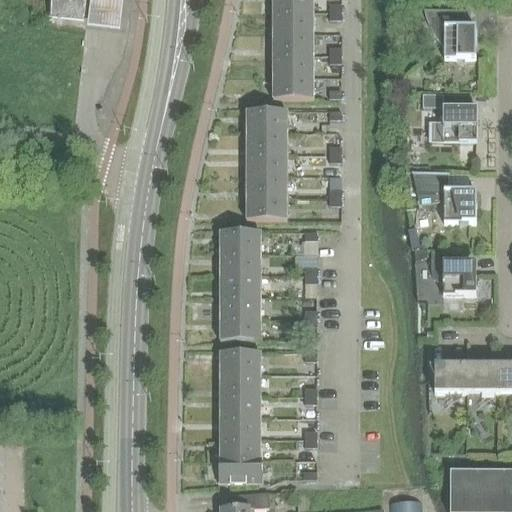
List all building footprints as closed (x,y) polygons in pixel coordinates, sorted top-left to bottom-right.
[(52,0),(51,19),(83,22),(84,0),(52,0)] [(115,44),(120,45),(125,0),(91,0),(87,41),(97,42),(115,44)] [(273,0),(273,17),(313,17),(312,0),(273,0)] [(341,17),(341,9),(329,9),(329,17),(341,17)] [(456,62),(464,68),(465,63),(475,63),(476,31),(465,31),(465,14),(423,14),(425,19),(427,25),(429,30),(432,35),(435,40),(438,45),(442,50),(444,52),(444,62),(456,62)] [(273,17),(273,39),(313,39),(313,17),(273,17)] [(329,17),(329,25),(341,25),(341,17),(329,17)] [(273,39),(273,60),(313,60),(313,39),(273,39)] [(329,60),(341,60),(341,52),(329,52),(329,60)] [(273,60),(273,82),(313,82),(313,60),(273,60)] [(329,60),(329,68),(341,68),(341,60),(329,60)] [(273,103),(273,104),(313,104),(313,103),(313,82),(273,82),(273,103)] [(341,95),(329,95),(329,103),(341,103),(341,95)] [(428,147),(442,147),(477,147),(477,112),(473,113),(472,108),(470,98),(443,98),(443,112),(442,112),(442,126),(428,127),(428,147)] [(286,115),(246,115),(246,117),(247,117),(247,137),(286,138),(286,115)] [(329,124),(341,124),(341,116),(329,116),(329,124)] [(247,137),(247,159),(286,159),(286,138),(247,137)] [(341,159),(341,151),(329,151),(329,159),(341,159)] [(247,159),(247,181),(286,181),(286,159),(247,159)] [(341,167),(341,159),(329,159),(329,167),(341,167)] [(449,177),(411,177),(411,178),(416,178),(423,210),(444,205),(443,227),(475,228),(476,196),(449,195),(449,177)] [(247,181),(247,203),(286,203),(286,181),(247,181)] [(329,202),(341,203),(341,194),(329,194),(329,202)] [(329,202),(329,210),(341,211),(341,203),(329,202)] [(247,203),(247,224),(246,224),(246,225),(286,225),(286,203),(247,203)] [(260,258),(260,237),(260,236),(220,236),(220,237),(220,258),(260,258)] [(317,237),(305,237),(305,245),(317,245),(317,237)] [(303,245),(303,259),(317,259),(317,245),(305,245),(303,245)] [(442,299),(475,299),(475,278),(464,267),(446,267),(446,255),(431,254),(430,275),(431,278),(433,282),(435,285),(439,286),(442,299)] [(415,255),(415,267),(427,263),(427,255),(415,255)] [(260,280),(260,258),(220,258),(220,280),(260,280)] [(305,280),(317,280),(317,272),(305,272),(305,280)] [(260,302),(260,280),(220,280),(220,302),(260,302)] [(305,280),(305,288),(317,288),(317,280),(305,280)] [(260,323),(260,302),(220,302),(220,323),(260,323)] [(317,323),(317,315),(305,315),(305,323),(317,323)] [(220,323),(220,344),(220,346),(260,346),(260,344),(260,323),(220,323)] [(305,323),(305,331),(317,331),(317,323),(305,323)] [(260,379),(260,358),(260,357),(220,357),(220,358),(220,379),(260,379)] [(305,366),(317,366),(317,358),(305,358),(305,366)] [(511,368),(499,369),(499,398),(511,397),(511,368)] [(467,397),(467,369),(434,369),(434,397),(467,397)] [(467,369),(467,397),(499,398),(499,369),(467,369)] [(260,401),(260,379),(220,379),(220,401),(260,401)] [(317,401),(317,393),(305,393),(305,401),(317,401)] [(260,422),(260,401),(220,401),(220,422),(260,422)] [(317,409),(317,401),(305,401),(305,409),(317,409)] [(260,444),(260,422),(220,422),(220,444),(260,444)] [(261,466),(261,465),(260,465),(260,457),(260,444),(220,444),(220,465),(219,465),(219,466),(261,466)] [(219,466),(219,488),(231,488),(231,489),(245,489),(245,488),(262,488),(261,466),(219,466)] [(511,511),(511,475),(501,476),(502,478),(459,478),(459,476),(449,476),(449,511),(511,511)] [(227,500),(227,511),(259,511),(263,511),(261,498),(227,500)]
